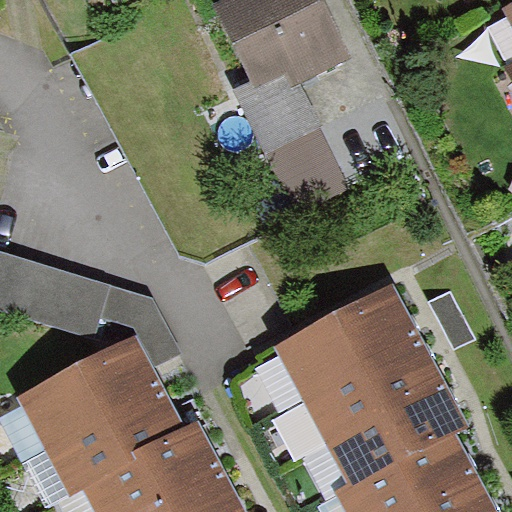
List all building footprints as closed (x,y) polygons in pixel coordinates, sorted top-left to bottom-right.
[(303,91),(350,67),(315,0),(246,0),(212,18),(248,88),(232,96),(297,223),(356,194),(303,91)] [(100,318),(132,328),(154,368),(181,355),(153,302),(0,255),(0,312),(93,341),(100,318)] [(451,293),(429,304),(455,352),(476,341),(451,293)] [(305,403),(420,342),(396,297),(281,358),(305,403)] [(420,342),(305,403),(327,446),(443,383),(420,342)] [(47,454),(163,393),(138,345),(22,406),(47,454)] [(443,383),(327,446),(351,492),(455,437),(468,430),(443,383)] [(163,393),(47,454),(70,498),(82,492),(186,438),(163,393)] [(82,492),(92,511),(160,511),(225,479),(201,432),(186,438),(82,492)] [(345,511),(416,511),(478,480),(455,437),(351,492),(339,499),(345,511)] [(241,511),(225,479),(160,511),(241,511)] [(495,511),(478,480),(416,511),(495,511)]
